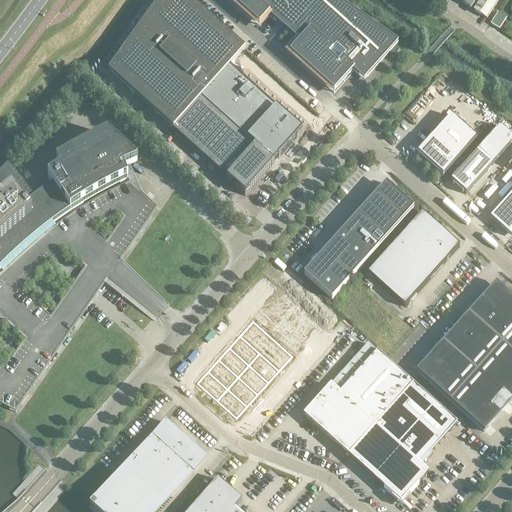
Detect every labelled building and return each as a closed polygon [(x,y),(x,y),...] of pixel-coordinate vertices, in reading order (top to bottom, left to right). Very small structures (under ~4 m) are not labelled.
[(188,0),(160,0),(108,72),(119,82),(173,130),(201,99),(230,68),(245,51),(192,4),(188,0)] [(335,0),(232,0),(261,25),(269,16),(257,6),(261,2),(303,40),(290,54),(334,94),(353,72),(364,82),(398,44),(335,0)] [(498,0),(480,0),(474,10),(487,18),(498,0)] [(498,13),(491,25),(499,30),(507,19),(498,13)] [(302,133),(230,68),(201,99),(274,164),(302,133)] [(173,130),(172,131),(231,184),(234,181),(238,184),(235,188),(245,197),(274,164),(201,99),(173,130)] [(443,178),(477,140),(451,117),(431,139),(417,154),(443,178)] [(478,151),(451,181),(466,195),(493,165),(511,143),(511,141),(498,129),(478,151)] [(0,270),(1,269),(5,265),(11,260),(17,254),(21,250),(27,245),(34,240),(39,235),(44,231),(51,226),(58,221),(64,217),(71,212),(78,207),(85,203),(94,197),(103,193),(111,188),(119,184),(128,180),(123,170),(138,163),(107,135),(106,136),(101,138),(94,142),(88,145),(78,150),(66,157),(56,163),(61,170),(48,178),(53,186),(34,200),(9,166),(0,175),(0,270)] [(0,406),(13,414),(19,418),(91,316),(100,302),(118,275),(126,263),(163,212),(152,202),(128,180),(119,184),(111,188),(103,193),(94,197),(85,203),(78,207),(71,212),(64,217),(58,221),(51,226),(44,231),(39,235),(34,240),(27,245),(21,250),(17,254),(11,260),(5,265),(1,269),(0,270),(0,406)] [(318,266),(307,278),(332,300),(414,209),(389,187),(334,248),(330,269),(318,266)] [(502,206),(493,217),(511,233),(511,200),(511,202),(505,208),(502,206)] [(405,308),(460,248),(458,247),(458,248),(423,216),(424,215),(423,214),(368,275),(405,308)] [(276,279),(192,377),(242,420),(326,322),(276,279)] [(511,400),(511,302),(499,290),(492,297),(489,294),(418,373),(483,432),(511,400)] [(331,386),(303,417),(401,504),(428,474),(420,466),(457,424),(377,353),(340,394),(331,386)] [(154,511),(203,457),(166,423),(89,508),(94,511),(154,511)] [(218,480),(189,511),(237,511),(235,510),(242,502),(218,480)]
